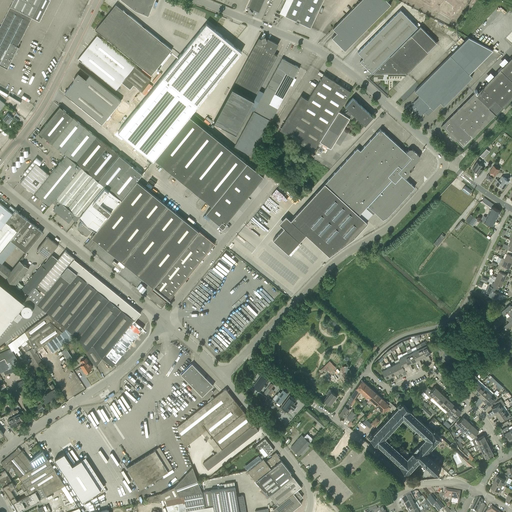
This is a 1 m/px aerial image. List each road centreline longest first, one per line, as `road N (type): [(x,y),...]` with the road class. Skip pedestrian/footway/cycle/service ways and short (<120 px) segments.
road 1 (unclassified): [(445,164),(322,52),(195,0)]
road 2 (unclassified): [(445,164),(388,228),(327,267),(244,354)]
road 3 (residential): [(365,369),(397,339),(456,315),(509,208)]
road 4 (unclassified): [(0,454),(117,375),(162,321)]
road 5 (unclassified): [(162,321),(0,187)]
road 6 (residential): [(505,456),(483,417),(432,371),(385,387),(365,369)]
road 7 (tertiary): [(0,162),(49,95),(96,0)]
road 8 (unclassified): [(162,321),(274,181)]
road 9 (unclassified): [(309,511),(308,485),(223,376)]
